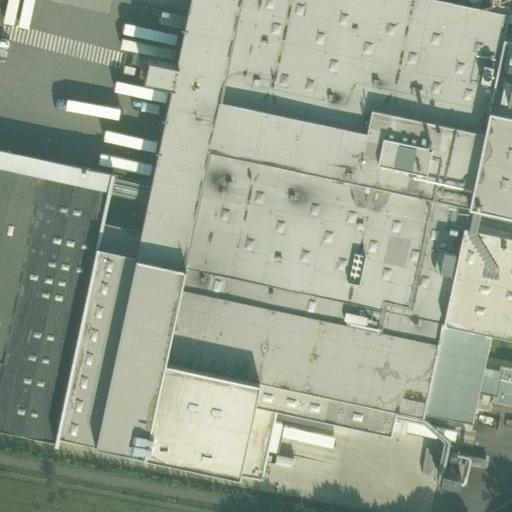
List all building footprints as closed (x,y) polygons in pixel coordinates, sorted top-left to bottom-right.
[(182,263),(185,263),(240,0),(189,0),(186,15),(184,27),(176,63),(172,85),(161,134),(151,181),(147,200),(189,208),(182,238),(141,229),(104,221),(102,221),(97,242),(136,251),(136,253),(182,263)] [(509,11),(455,0),(240,0),(185,263),(442,318),(503,35),(509,11)] [(160,21),(184,27),(186,15),(163,10),(160,21)] [(491,329),(511,333),(511,36),(503,35),(442,318),(491,329)] [(144,79),(172,85),(176,63),(149,57),(144,79)] [(65,164),(0,149),(0,163),(44,173),(76,180),(79,167),(65,164)] [(0,359),(4,361),(44,173),(0,163),(0,359)] [(111,174),(79,167),(76,180),(111,187),(114,173),(111,172),(111,174)] [(76,180),(44,173),(4,361),(0,359),(0,429),(55,441),(97,242),(102,221),(104,221),(111,187),(76,180)] [(137,197),(147,200),(151,181),(140,179),(137,197)] [(189,208),(147,200),(141,229),(182,238),(189,208)] [(144,451),(164,357),(162,356),(182,263),(136,253),(136,251),(97,242),(55,441),(57,441),(60,433),(144,451)] [(423,410),(442,318),(185,263),(182,263),(162,356),(164,357),(395,407),(423,413),(423,410)] [(442,318),(423,410),(472,420),(478,390),(484,366),(491,329),(442,318)] [(390,431),(395,407),(164,357),(144,451),(239,471),(254,401),(277,406),(390,431)] [(494,393),(493,401),(511,405),(511,367),(500,365),(500,369),(494,393)] [(500,369),(484,366),(478,390),(494,393),(500,369)] [(239,471),(262,477),(277,406),(254,401),(239,471)] [(349,441),(343,482),(396,490),(403,449),(349,441)] [(446,472),(452,473),(457,452),(450,451),(446,472)] [(440,482),(459,486),(461,476),(442,472),(440,482)]
